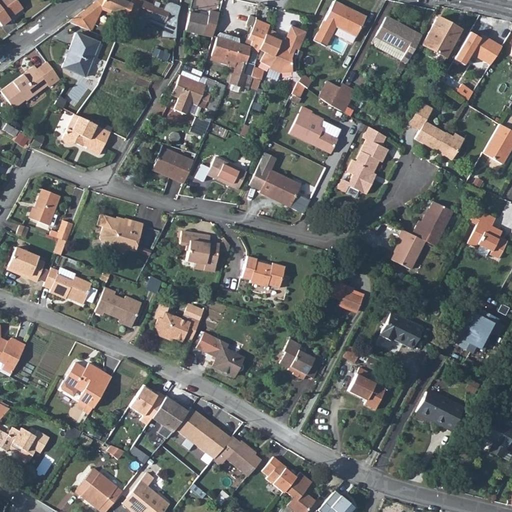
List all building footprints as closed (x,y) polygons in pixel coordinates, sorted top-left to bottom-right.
[(0,0),(0,24),(9,18),(8,17),(22,6),(17,0),(0,0)] [(93,23),(99,6),(120,14),(116,23),(128,28),(131,19),(140,0),(130,0),(130,3),(121,0),(94,0),(86,6),(73,15),(93,23)] [(141,0),(140,0),(131,19),(134,20),(137,14),(144,17),(150,4),(141,0)] [(335,1),(314,41),(324,47),(336,26),(355,37),(366,18),(335,1)] [(150,4),(144,17),(175,30),(177,17),(177,15),(150,4)] [(212,36),(219,12),(209,10),(208,15),(189,11),(189,12),(185,29),(212,36)] [(386,18),(375,37),(404,53),(399,62),(405,65),(406,63),(419,40),(413,36),(414,33),(386,18)] [(437,19),(422,46),(445,58),(460,31),(437,19)] [(269,25),(254,20),(247,39),(252,40),(249,48),(259,52),(260,50),(268,29),(269,25)] [(268,29),(260,50),(264,53),(260,62),(270,67),(269,69),(280,75),(292,72),(295,72),(294,69),(294,65),(294,62),(295,60),(300,46),(306,33),(291,26),(283,44),(279,41),(280,38),(279,37),(275,33),(268,29)] [(463,44),(463,50),(491,56),(496,30),(476,26),(472,46),(463,44)] [(73,32),(59,66),(83,76),(97,41),(73,32)] [(245,76),(240,74),(244,62),(249,48),(216,37),(210,54),(223,59),(222,63),(227,65),(229,65),(230,65),(232,63),(233,62),(234,62),(228,83),(241,88),(245,76)] [(404,53),(375,37),(372,43),(373,47),(399,62),(404,53)] [(34,67),(0,91),(0,92),(12,109),(25,100),(26,101),(47,85),(49,87),(59,79),(50,68),(46,62),(36,70),(34,67)] [(244,62),(240,74),(245,76),(249,77),(253,68),(254,66),(244,62)] [(253,68),(249,77),(260,81),(263,72),(253,68)] [(179,96),(174,108),(186,112),(190,101),(197,104),(205,85),(180,75),(172,94),(179,96)] [(300,79),(297,82),(305,87),(306,89),(311,82),(303,75),(300,79)] [(329,80),(320,97),(331,104),(335,96),(340,87),(329,80)] [(297,82),(291,94),(299,98),(305,87),(297,82)] [(468,100),(473,92),(462,84),(457,92),(468,100)] [(335,96),(349,103),(354,94),(340,87),(335,96)] [(335,96),(331,104),(343,112),(344,112),(349,103),(335,96)] [(421,103),(408,124),(420,131),(415,139),(435,151),(437,148),(440,150),(441,151),(441,154),(452,160),(461,145),(451,140),(453,136),(445,132),(444,132),(425,122),(432,109),(421,103)] [(188,116),(167,106),(163,116),(183,126),(188,116)] [(303,106),(289,132),(309,143),(310,140),(318,145),(320,146),(320,149),(329,153),(337,138),(321,130),(322,126),(319,124),(322,119),(310,113),(311,111),(303,106)] [(63,136),(62,139),(62,142),(63,144),(65,145),(66,146),(68,147),(70,146),(72,145),(74,143),(82,147),(86,139),(89,140),(86,148),(99,155),(110,132),(73,114),(63,136)] [(195,116),(193,123),(206,128),(209,122),(195,116)] [(511,132),(498,125),(482,154),(502,165),(511,146),(511,132)] [(6,126),(3,132),(14,138),(17,132),(6,126)] [(384,137),(367,128),(362,139),(365,141),(354,162),(351,161),(345,173),(351,176),(346,186),(359,193),(364,195),(371,180),(369,178),(377,161),(380,162),(386,149),(379,146),(384,137)] [(453,136),(451,140),(461,145),(464,139),(454,134),(453,136)] [(183,185),(193,161),(161,148),(153,169),(163,173),(162,176),(183,185)] [(264,152),(249,185),(261,190),(260,192),(281,202),(282,199),(292,204),(302,184),(271,169),(277,157),(264,152)] [(215,158),(206,176),(237,191),(246,173),(215,158)] [(351,176),(345,173),(337,190),(356,199),(359,193),(346,186),(351,176)] [(28,218),(48,226),(59,196),(41,189),(34,208),(32,207),(28,218)] [(292,204),(282,199),(281,202),(291,207),(292,204)] [(450,212),(431,202),(419,224),(416,222),(409,235),(422,242),(432,247),(450,212)] [(476,210),(469,224),(475,227),(466,245),(474,249),(475,246),(487,252),(499,233),(490,228),(495,220),(476,210)] [(100,215),(97,226),(102,228),(99,241),(106,250),(119,254),(127,250),(133,252),(141,224),(124,219),(124,220),(116,217),(115,219),(100,215)] [(63,221),(56,239),(58,239),(65,242),(72,225),(63,221)] [(18,225),(14,235),(23,238),(27,228),(18,225)] [(409,235),(399,230),(396,237),(399,239),(389,260),(408,270),(422,242),(409,235)] [(499,233),(487,252),(489,253),(488,256),(497,261),(505,245),(497,240),(500,234),(499,233)] [(187,252),(185,262),(195,264),(204,265),(203,270),(214,272),(218,244),(208,242),(207,244),(196,243),(197,236),(181,234),(179,246),(186,247),(185,252),(187,252)] [(12,247),(4,265),(26,274),(25,277),(33,281),(41,262),(34,259),(35,256),(12,247)] [(246,255),(239,277),(248,280),(247,282),(265,288),(266,285),(276,288),(282,266),(246,255)] [(48,266),(40,285),(48,288),(46,291),(62,298),(64,294),(71,297),(70,299),(79,303),(89,282),(71,275),(69,280),(54,273),(56,270),(48,266)] [(56,270),(54,273),(69,280),(71,275),(72,273),(57,267),(56,270)] [(341,282),(334,279),(325,286),(321,292),(338,299),(336,304),(355,312),(362,297),(351,292),(352,290),(340,285),(341,282)] [(102,286),(92,309),(100,312),(102,309),(118,316),(119,313),(123,314),(121,320),(130,324),(139,300),(122,293),(121,297),(111,293),(112,290),(102,286)] [(165,306),(158,302),(153,314),(156,316),(160,318),(163,310),(165,306)] [(156,333),(164,337),(166,332),(172,334),(171,336),(179,340),(181,334),(190,338),(198,320),(202,311),(187,304),(181,318),(163,310),(160,318),(156,316),(152,325),(156,333)] [(497,319),(479,309),(476,315),(472,313),(468,320),(467,319),(463,326),(464,326),(487,338),(497,319)] [(379,334),(378,336),(388,341),(389,338),(399,344),(410,349),(420,327),(388,312),(378,333),(379,334)] [(462,338),(458,346),(472,353),(475,346),(483,350),(488,339),(487,338),(464,326),(459,336),(462,338)] [(211,336),(203,351),(215,357),(210,365),(232,376),(235,371),(236,371),(237,371),(238,371),(240,371),(241,369),(242,368),(242,366),(242,365),(241,364),(239,363),(242,357),(220,345),(222,342),(211,336)] [(13,364),(22,346),(23,345),(10,338),(8,339),(5,341),(0,337),(0,363),(2,365),(11,369),(13,364)] [(284,352),(278,363),(288,369),(290,367),(312,378),(323,357),(315,353),(312,358),(298,350),(294,342),(289,338),(282,351),(284,352)] [(384,357),(387,348),(373,344),(370,353),(384,357)] [(347,347),(341,359),(353,365),(359,353),(347,347)] [(2,365),(0,369),(9,373),(11,369),(2,365)] [(74,365),(66,379),(68,380),(100,396),(103,390),(96,386),(103,374),(87,365),(84,371),(74,365)] [(381,388),(369,380),(372,374),(360,368),(348,392),(365,401),(363,404),(375,410),(385,390),(381,388)] [(110,378),(103,374),(96,386),(103,390),(110,378)] [(372,374),(369,380),(381,388),(384,381),(372,374)] [(68,380),(66,385),(77,391),(82,394),(77,401),(91,410),(100,396),(68,380)] [(66,385),(64,383),(60,388),(61,391),(73,398),(77,391),(66,385)] [(151,389),(143,384),(128,406),(142,415),(139,419),(146,424),(147,422),(150,417),(165,396),(158,391),(156,395),(150,391),(151,389)] [(425,391),(415,411),(427,417),(428,416),(452,428),(463,407),(445,397),(443,400),(425,391)] [(176,425),(189,408),(178,401),(176,404),(171,401),(172,399),(165,395),(165,396),(150,417),(161,424),(156,432),(166,438),(167,436),(170,433),(176,425)] [(0,402),(0,418),(9,408),(0,402)] [(511,426),(485,413),(475,432),(492,441),(487,450),(501,457),(511,433),(511,426)] [(0,448),(6,451),(8,449),(28,461),(34,450),(39,453),(48,438),(37,432),(34,436),(19,428),(17,431),(10,428),(7,434),(0,430),(0,448)] [(233,436),(219,452),(245,473),(258,456),(253,452),(254,450),(242,440),(240,442),(233,436)] [(117,449),(110,445),(105,451),(116,460),(123,452),(117,449)] [(145,462),(148,457),(132,448),(129,453),(145,462)] [(258,456),(245,473),(248,476),(262,459),(258,456)] [(267,479),(283,493),(285,491),(297,476),(287,468),(288,467),(276,456),(263,471),(269,476),(267,479)] [(92,468),(73,492),(79,497),(97,473),(92,468)] [(297,476),(285,491),(290,495),(306,476),(301,471),(297,476)] [(97,473),(79,497),(97,511),(103,511),(120,492),(97,473)] [(306,476),(290,495),(293,498),(286,506),(292,511),(305,511),(316,500),(309,495),(305,496),(303,493),(313,482),(306,476)] [(140,479),(124,499),(134,506),(128,511),(160,511),(166,506),(145,488),(147,485),(140,479)] [(348,511),(353,507),(334,491),(317,510),(319,511),(348,511)] [(124,499),(120,505),(128,511),(134,506),(124,499)]
